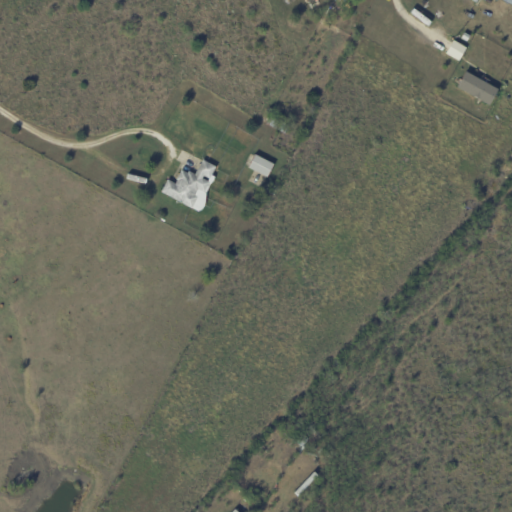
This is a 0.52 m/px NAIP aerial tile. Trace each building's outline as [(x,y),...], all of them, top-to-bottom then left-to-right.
[(458,60),(465,47),(452,39),(445,53),(458,60)] [(480,82),(497,91),(488,106),(457,88),(465,74),(480,82)] [(270,117),(289,127),(285,133),(266,124),(270,117)] [(267,176),(266,177),(248,167),(254,154),(273,164),(267,176)] [(211,175),(209,179),(203,176),(202,178),(209,182),(203,192),(197,189),(194,195),(197,197),(191,208),(161,192),(167,180),(175,184),(177,180),(176,179),(181,170),(187,173),(188,171),(194,174),(202,160),(215,167),(211,175)] [(257,205),(251,202),(253,197),(259,201),(257,205)] [(295,439),(303,431),(309,437),(301,445),(295,439)] [(295,493),(314,472),(318,475),(298,496),(295,493)]
